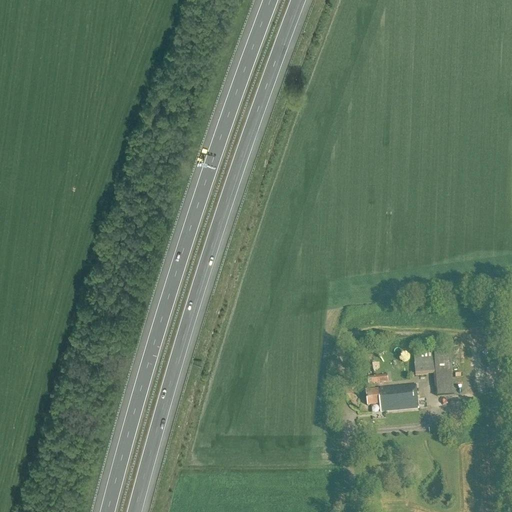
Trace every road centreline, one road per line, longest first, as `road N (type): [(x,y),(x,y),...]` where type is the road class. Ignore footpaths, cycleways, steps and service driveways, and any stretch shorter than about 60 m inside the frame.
road 1 (motorway): [(135,511),(228,196),(299,0)]
road 2 (motorway): [(268,0),(203,175),(105,511)]
